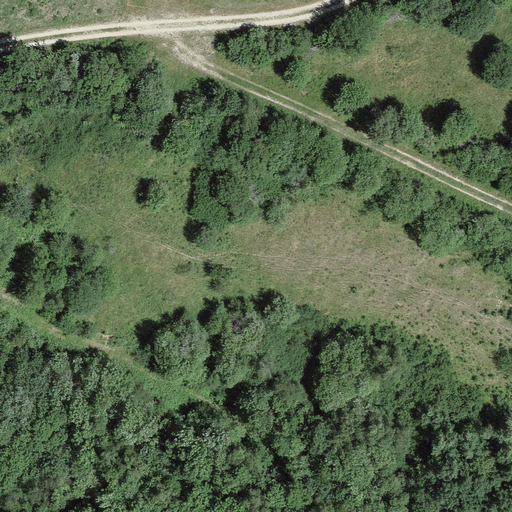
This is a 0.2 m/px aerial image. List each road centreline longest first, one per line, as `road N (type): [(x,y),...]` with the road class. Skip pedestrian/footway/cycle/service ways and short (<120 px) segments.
road 1 (track): [(161,0),(163,28),(179,52),(511,209)]
road 2 (track): [(352,0),(291,20),(0,49)]
